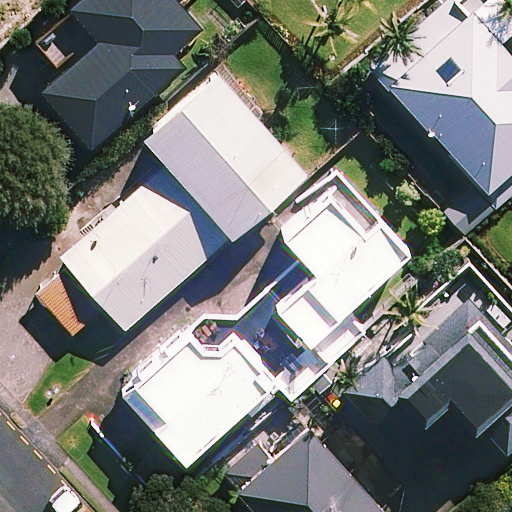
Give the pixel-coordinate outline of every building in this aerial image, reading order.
[(0,0),(0,29),(32,0),(0,0)] [(172,39),(199,16),(185,0),(76,0),(104,32),(46,80),(91,133),(185,54),(172,39)] [(511,0),(441,0),(377,62),(490,179),(511,158),(511,35),(504,26),(511,18),(511,0)] [(306,157),(217,60),(146,125),(170,152),(64,249),(71,256),(37,287),(74,328),(107,298),(126,320),(306,157)] [(287,263),(240,307),(197,308),(117,374),(181,449),(247,394),(253,402),(278,381),(290,395),(303,382),(361,327),(339,305),(407,240),(340,170),(283,224),(317,259),(299,275),(287,263)] [(465,393),(505,437),(511,430),(511,321),(509,319),(511,316),(511,300),(468,252),(408,307),(413,312),(380,343),(345,375),(355,387),(341,399),(380,441),(394,429),(409,445),(465,393)] [(310,410),(272,443),(261,431),(223,464),(241,484),(265,511),(373,511),(388,499),(310,410)]
